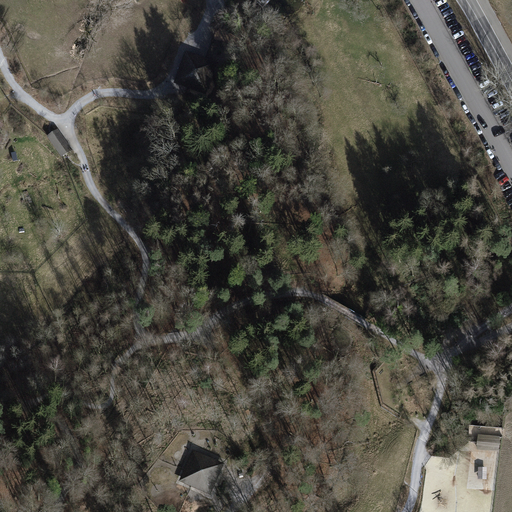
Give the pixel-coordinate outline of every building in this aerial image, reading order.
[(187,53),(176,83),(186,86),(205,94),(216,64),(205,59),(196,56),(187,53)] [(59,130),(48,138),(63,159),(74,151),(67,142),(59,130)] [(500,437),(478,434),(476,449),(498,452),(500,437)] [(223,466),(195,454),(181,484),(209,496),(223,466)] [(486,468),(477,467),(477,479),(485,480),(486,468)]
